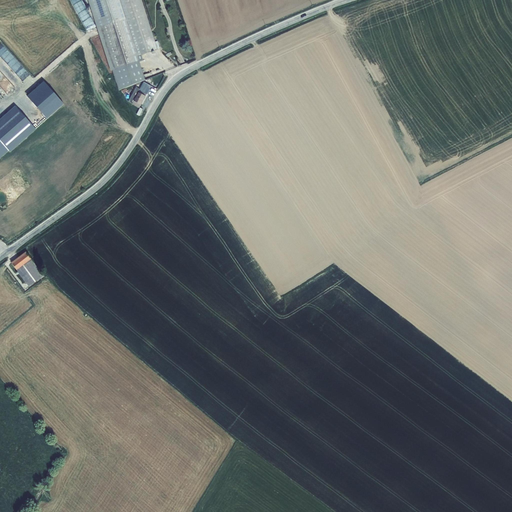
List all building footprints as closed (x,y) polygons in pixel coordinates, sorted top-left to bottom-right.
[(141,55),(157,49),(141,0),(87,0),(110,71),(112,70),(118,90),(145,80),(139,62),(143,60),(141,55)] [(0,77),(3,75),(15,89),(23,83),(12,68),(13,67),(10,64),(15,59),(1,41),(0,41),(0,77)] [(44,82),(27,97),(47,119),(63,104),(44,82)] [(132,103),(132,104),(139,108),(147,93),(151,86),(144,82),(140,89),(136,96),(132,94),(128,101),(132,103)] [(0,140),(9,151),(10,152),(36,129),(15,106),(0,119),(0,140)] [(0,158),(9,151),(0,140),(0,158)] [(19,269),(33,258),(29,252),(15,264),(19,269)]
